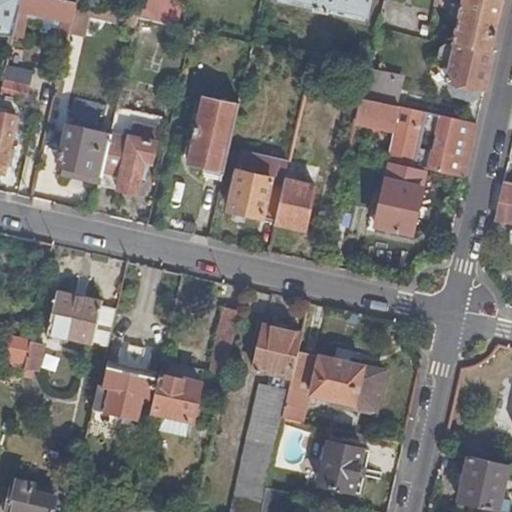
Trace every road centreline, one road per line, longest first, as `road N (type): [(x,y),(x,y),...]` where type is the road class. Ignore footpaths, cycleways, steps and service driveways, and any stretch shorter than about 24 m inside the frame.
road 1 (residential): [(452,314),(0,211)]
road 2 (residential): [(511,66),(452,314)]
road 3 (residential): [(452,314),(409,511)]
